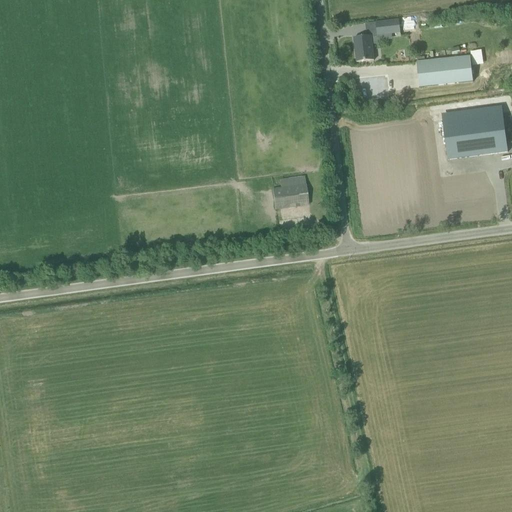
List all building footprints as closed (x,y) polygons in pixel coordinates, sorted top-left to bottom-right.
[(399,21),(376,24),(377,37),(400,34),(399,21)] [(367,37),(354,38),(356,62),(372,61),(374,60),(372,45),(371,36),(367,37)] [(470,57),(416,63),(419,88),(473,82),(470,57)] [(502,113),(443,121),(448,161),(507,153),(502,113)] [(280,188),(272,189),(272,190),(272,191),(275,210),(308,206),(308,205),(309,204),(309,202),(308,202),(305,185),(305,184),(304,177),(279,180),(280,188)]
